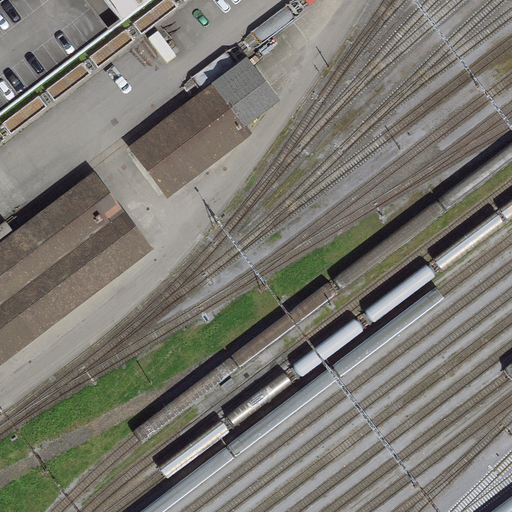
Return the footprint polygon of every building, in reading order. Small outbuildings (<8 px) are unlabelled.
[(0,115),(109,32),(84,0),(5,0),(0,4),(0,115)] [(104,0),(122,22),(150,0),(104,0)] [(144,34),(162,59),(172,51),(154,27),(144,34)] [(247,134),(213,89),(133,150),(167,194),(247,134)] [(0,358),(145,248),(94,181),(0,253),(0,358)]
